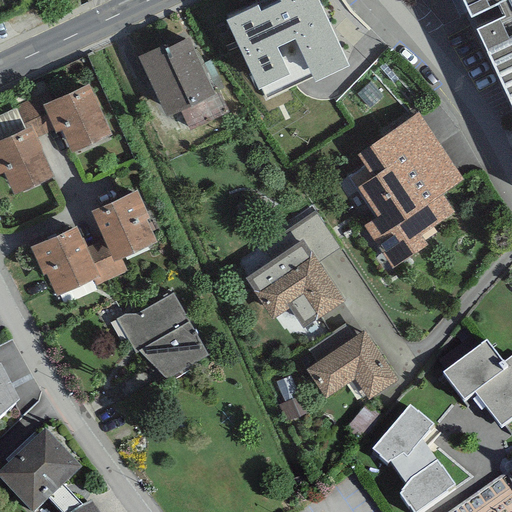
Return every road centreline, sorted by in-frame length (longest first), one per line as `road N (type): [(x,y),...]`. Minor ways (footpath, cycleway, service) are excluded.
road 1 (residential): [(147,511),(60,396),(0,286)]
road 2 (residential): [(511,182),(454,82),(382,0)]
road 3 (primary): [(149,0),(0,69)]
road 4 (unknown): [(0,234),(68,209),(74,190),(57,154)]
